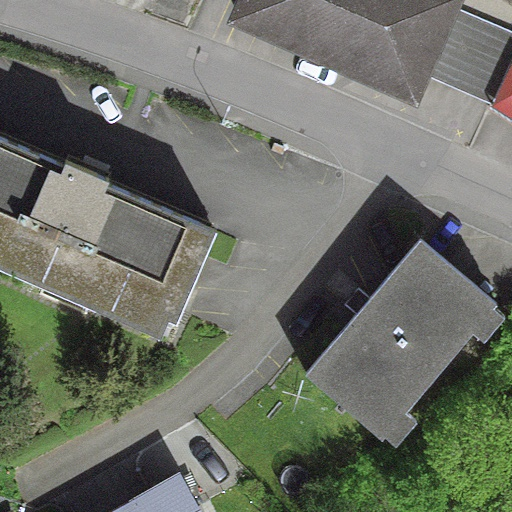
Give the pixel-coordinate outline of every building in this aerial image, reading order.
[(490,98),(511,46),(511,36),(445,7),(448,0),(240,0),(234,16),(277,35),(283,23),(370,61),(365,73),(408,92),(419,67),(490,98)] [(511,46),(490,98),(485,108),(511,124),(511,46)] [(62,158),(59,164),(0,138),(0,268),(91,308),(98,289),(172,321),(211,230),(102,183),(105,176),(62,158)] [(491,303),(416,239),(302,374),(377,437),(491,303)] [(194,511),(175,477),(111,511),(194,511)]
